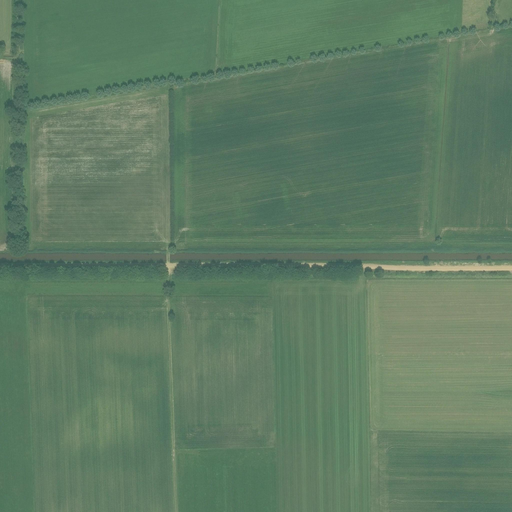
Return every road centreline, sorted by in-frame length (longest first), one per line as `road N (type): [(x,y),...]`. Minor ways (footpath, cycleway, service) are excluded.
road 1 (track): [(511,266),(166,266)]
road 2 (track): [(166,266),(176,511)]
road 3 (track): [(166,266),(0,266)]
